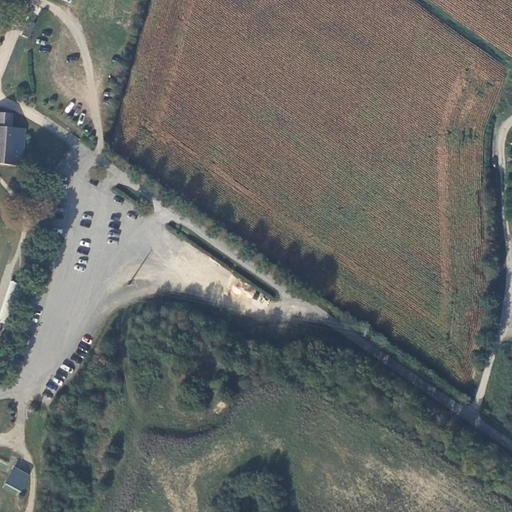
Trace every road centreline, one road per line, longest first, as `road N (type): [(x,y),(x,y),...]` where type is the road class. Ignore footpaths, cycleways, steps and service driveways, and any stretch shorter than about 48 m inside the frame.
road 1 (unclassified): [(0,397),(25,387),(83,152),(470,421)]
road 2 (unclassified): [(470,421),(511,279)]
